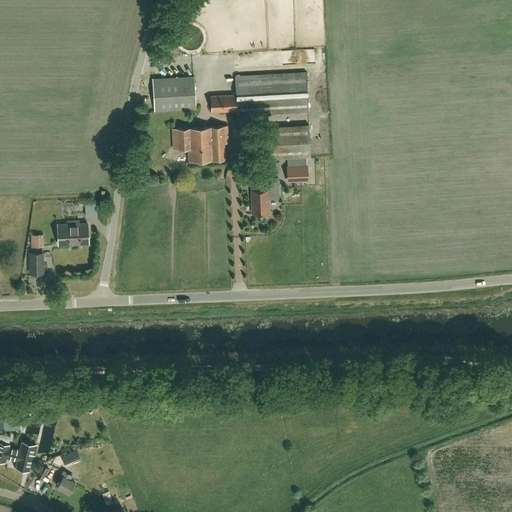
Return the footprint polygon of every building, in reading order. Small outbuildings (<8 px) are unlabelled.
[(237,116),(308,112),(306,72),(235,76),(236,94),(210,95),(211,111),(236,110),(237,116)] [(196,108),(194,75),(153,78),(155,111),(196,108)] [(262,159),(310,156),(308,125),(260,127),(262,159)] [(189,161),(225,159),(224,143),(228,142),(228,126),(173,128),(174,149),(188,148),(189,161)] [(307,180),(307,166),(306,166),(287,167),(287,181),(307,180)] [(266,178),(266,190),(252,191),(253,214),(269,213),(268,193),(278,193),(278,177),(266,178)] [(97,215),(96,202),(84,203),(85,215),(97,215)] [(71,238),(71,244),(88,243),(87,223),(70,224),(70,231),(68,231),(68,238),(71,238)] [(59,244),(71,244),(71,238),(68,238),(68,231),(70,231),(70,224),(58,225),(59,244)] [(32,235),(32,248),(42,247),(42,235),(32,235)] [(43,253),(30,253),(30,273),(43,273),(43,253)] [(9,405),(0,405),(0,429),(10,429),(9,405)] [(20,450),(8,447),(8,445),(0,442),(0,459),(4,460),(5,457),(18,460),(16,466),(28,469),(32,453),(34,454),(36,445),(22,442),(20,450)] [(64,464),(80,456),(76,447),(59,455),(64,464)] [(49,469),(42,465),(36,475),(42,479),(49,469)] [(69,494),(75,483),(70,480),(72,476),(63,471),(58,480),(60,481),(57,487),(69,494)]
